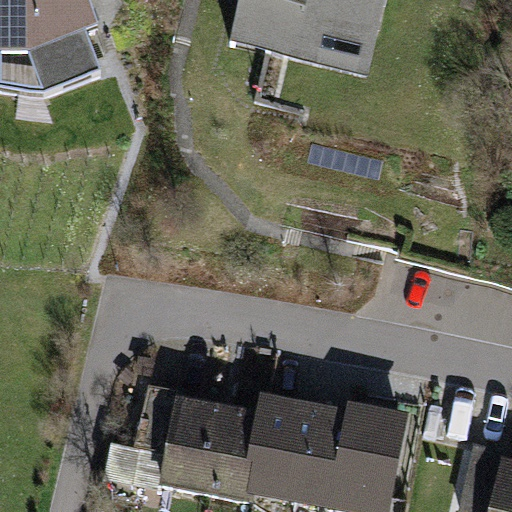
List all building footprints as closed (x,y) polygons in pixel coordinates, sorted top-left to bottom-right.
[(88,0),(0,0),(0,97),(46,104),(104,82),(87,40),(101,35),(88,0)] [(244,0),(233,51),(372,82),(390,0),(244,0)] [(473,281),(484,237),(409,219),(398,263),(473,281)] [(511,243),(484,237),(473,281),(511,290),(511,243)] [(168,460),(178,406),(180,399),(147,393),(136,454),(168,460)] [(264,404),(260,421),(245,504),(288,511),(330,511),(348,420),(264,404)] [(260,421),(178,406),(168,460),(161,496),(244,511),(245,504),(260,421)] [(350,411),(348,420),(330,511),(393,511),(411,422),(350,411)] [(39,438),(0,430),(0,501),(25,507),(39,438)] [(168,460),(136,454),(111,449),(105,486),(161,496),(168,460)] [(495,511),(505,468),(507,458),(475,451),(461,511),(495,511)] [(511,511),(511,469),(505,468),(495,511),(511,511)]
